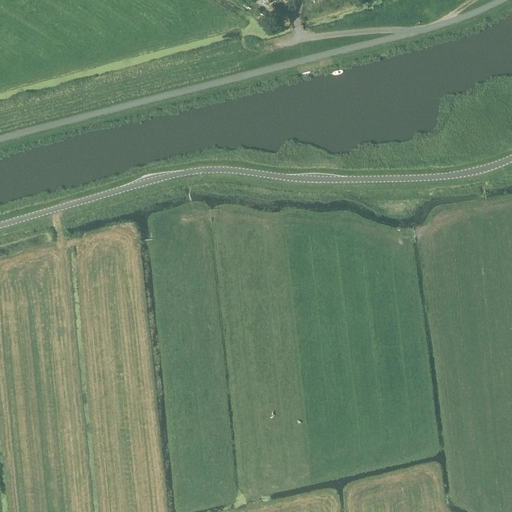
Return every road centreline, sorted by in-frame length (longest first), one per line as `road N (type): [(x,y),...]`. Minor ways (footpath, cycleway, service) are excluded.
road 1 (unclassified): [(0,141),(426,31),(507,0)]
road 2 (unclassified): [(0,226),(200,171),(339,181),(455,176),(511,157)]
road 3 (track): [(64,279),(61,248),(89,243),(115,511)]
